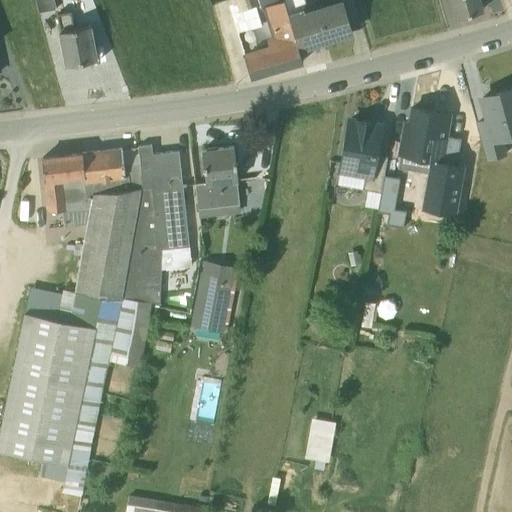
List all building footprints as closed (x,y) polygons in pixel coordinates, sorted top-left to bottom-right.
[(228,0),(232,10),(247,5),(262,0),(228,0)] [(285,0),(266,0),(274,22),(291,17),(288,6),(285,0)] [(341,0),(325,0),(304,7),(302,2),(288,6),(291,17),(299,42),(349,26),(341,0)] [(479,0),(453,0),(456,11),(481,4),(479,0)] [(89,19),(74,22),(71,5),(57,7),(60,24),(60,25),(66,58),(96,52),(89,19)] [(247,5),(232,10),(235,19),(250,14),(247,5)] [(291,17),(274,22),(276,31),(257,37),(259,45),(244,50),(251,69),(302,55),(299,42),(291,17)] [(511,81),(482,90),(488,113),(494,131),(502,129),(511,126),(511,81)] [(412,101),(409,115),(405,115),(397,160),(429,166),(432,151),(440,153),(445,128),(448,108),(412,101)] [(488,113),(476,117),(482,139),(495,136),(494,131),(488,113)] [(358,115),(349,114),(340,161),(365,165),(371,167),(375,148),(380,120),(371,118),(358,115)] [(445,128),(440,153),(432,151),(429,166),(453,171),(460,131),(445,128)] [(495,136),(482,139),(485,152),(506,146),(502,129),(494,131),(495,136)] [(178,144),(150,147),(150,138),(138,139),(141,180),(140,186),(152,187),(154,206),(149,206),(143,240),(157,241),(156,224),(180,221),(179,209),(185,208),(182,179),(178,144)] [(233,139),(202,143),(205,176),(205,177),(208,176),(211,200),(239,196),(236,173),(237,173),(233,139)] [(121,141),(82,146),(85,168),(84,169),(84,174),(104,172),(105,184),(129,181),(128,168),(124,168),(123,158),(121,141)] [(82,146),(42,150),(48,204),(65,202),(61,171),(84,169),(85,168),(82,146)] [(375,148),(371,167),(365,165),(361,182),(380,185),(387,150),(375,148)] [(139,157),(123,158),(124,168),(128,168),(129,181),(141,180),(139,157)] [(84,169),(61,171),(65,202),(78,201),(83,176),(85,176),(84,174),(84,169)] [(104,172),(84,174),(85,176),(86,187),(92,187),(92,186),(105,184),(104,172)] [(205,176),(195,177),(198,201),(211,200),(208,176),(205,177),(205,176)] [(105,184),(92,186),(92,187),(84,234),(120,240),(111,280),(123,282),(140,186),(141,180),(105,184)] [(123,282),(121,292),(134,294),(143,240),(149,206),(154,206),(152,187),(140,186),(123,282)] [(180,221),(156,224),(157,241),(143,240),(134,294),(150,298),(150,294),(159,296),(161,241),(198,238),(195,219),(187,220),(185,208),(179,209),(180,221)] [(120,240),(84,234),(75,284),(121,292),(123,282),(111,280),(120,240)] [(236,260),(204,254),(192,317),(223,323),(236,260)] [(121,292),(75,284),(68,283),(64,299),(61,299),(62,312),(95,319),(67,456),(62,481),(80,486),(108,351),(138,358),(150,298),(134,294),(121,292)] [(62,312),(61,299),(27,292),(0,423),(0,442),(67,456),(95,319),(62,312)] [(336,414),(312,409),(304,449),(328,454),(336,414)] [(205,511),(207,501),(128,488),(124,511),(205,511)]
